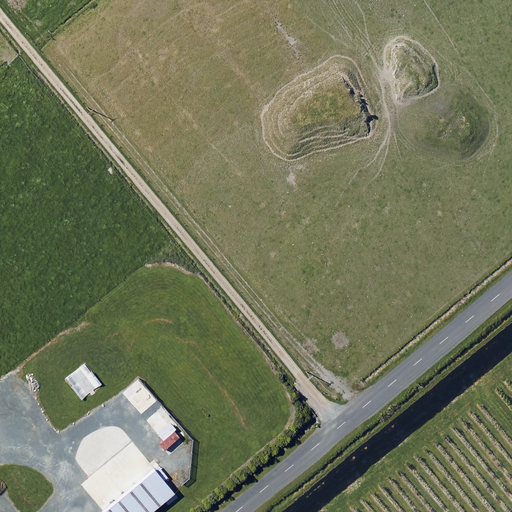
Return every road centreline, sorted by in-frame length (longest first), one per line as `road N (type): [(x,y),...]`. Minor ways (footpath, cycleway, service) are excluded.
road 1 (track): [(341,426),(0,14)]
road 2 (unclassified): [(511,284),(237,511)]
